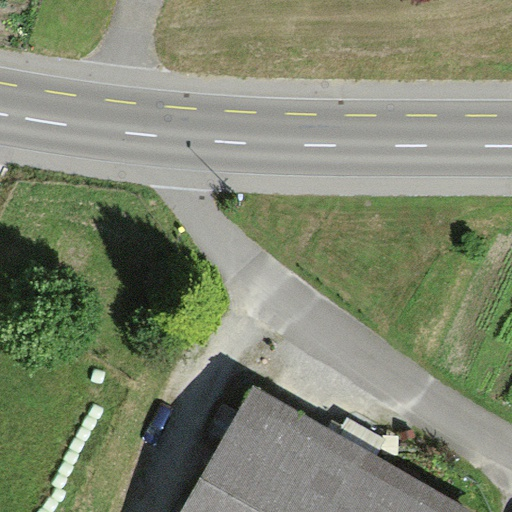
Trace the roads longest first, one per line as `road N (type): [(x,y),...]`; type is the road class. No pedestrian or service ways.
road 1 (residential): [(182,138),(187,212),(293,307),(511,438)]
road 2 (primary): [(182,138),(511,146)]
road 3 (primary): [(0,110),(182,138)]
